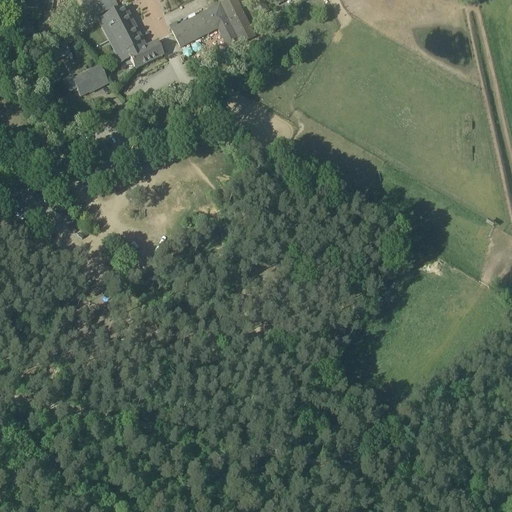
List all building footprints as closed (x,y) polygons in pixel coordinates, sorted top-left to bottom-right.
[(23,0),(23,10),(40,11),(39,0),(23,0)] [(79,0),(85,11),(105,0),(79,0)] [(236,0),(230,0),(219,6),(178,27),(171,31),(180,49),(217,30),(228,51),(255,38),(236,0)] [(261,1),(252,6),(257,15),(266,10),(261,1)] [(120,10),(102,19),(121,57),(139,47),(120,10)] [(162,57),(156,43),(140,51),(139,47),(121,57),(124,63),(129,60),(135,71),(162,57)] [(44,55),(46,58),(47,61),(58,56),(54,50),(44,55)] [(329,56),(313,82),(320,86),(324,79),(328,82),(337,69),(334,67),(338,61),(329,56)] [(99,66),(71,81),(80,99),(89,94),(89,95),(109,85),(99,66)] [(383,138),(395,121),(386,114),(373,131),(383,138)] [(361,121),(355,129),(359,132),(366,124),(361,121)] [(406,155),(403,163),(415,168),(418,160),(406,155)] [(453,190),(449,197),(389,167),(372,200),(381,205),(385,197),(433,222),(426,235),(435,240),(441,229),(446,231),(459,206),(456,204),(461,194),(453,190)] [(397,260),(406,265),(415,247),(406,242),(397,260)] [(491,295),(485,302),(492,307),(498,300),(491,295)] [(474,314),(481,320),(490,310),(483,304),(474,314)] [(490,323),(497,328),(501,323),(494,318),(490,323)]
